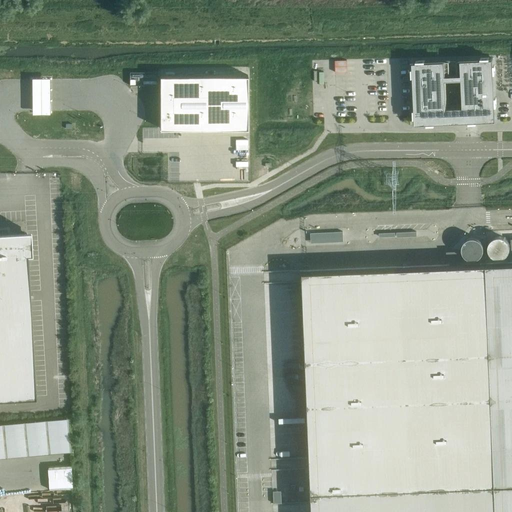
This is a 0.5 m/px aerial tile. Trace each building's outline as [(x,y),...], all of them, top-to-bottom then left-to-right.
[(493,58),(412,61),(415,124),(496,120),(493,58)] [(157,72),(129,72),(129,85),(157,85),(157,72)] [(247,75),(160,75),(160,129),(247,128),(247,75)] [(52,79),(30,79),(30,113),(52,112),(52,79)] [(296,120),(296,131),(308,131),(308,122),(303,122),(303,120),(296,120)] [(0,398),(36,396),(27,233),(0,235),(0,398)] [(470,263),(494,262),(494,257),(506,257),(505,237),(487,237),(487,239),(459,240),(460,258),(470,257),(470,263)] [(511,511),(511,261),(487,263),(495,483),(496,511),(511,511)] [(299,270),(308,491),(495,483),(487,263),(299,270)] [(0,456),(70,452),(67,419),(0,423),(0,456)] [(496,511),(495,483),(308,491),(308,511),(496,511)]
